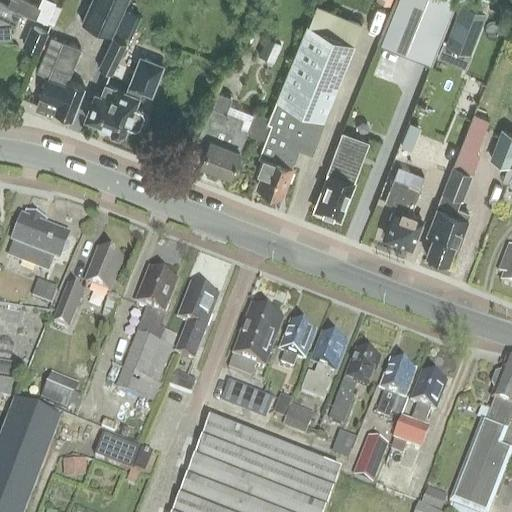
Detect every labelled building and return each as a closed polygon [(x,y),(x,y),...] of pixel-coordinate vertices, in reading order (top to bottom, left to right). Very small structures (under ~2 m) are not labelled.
[(9,0),(7,7),(16,11),(35,19),(36,18),(46,22),(54,2),(48,0),(40,0),(38,7),(23,0),(9,0)] [(126,0),(91,0),(81,23),(111,36),(126,0)] [(394,0),(378,43),(430,64),(454,0),(394,0)] [(10,25),(16,11),(7,7),(0,3),(0,37),(11,37),(10,25)] [(461,6),(446,44),(470,54),(485,16),(461,6)] [(140,16),(125,10),(115,31),(131,37),(140,16)] [(39,54),(47,33),(29,25),(21,46),(39,54)] [(355,45),(308,26),(269,117),(267,123),(271,124),(264,140),(258,157),(262,159),(257,171),(264,174),(258,188),(280,196),(286,181),(287,182),(293,168),(288,166),(290,161),(294,163),(302,144),(313,148),(330,105),(355,45)] [(127,44),(112,37),(111,39),(98,68),(112,75),(127,44)] [(281,44),(267,38),(259,56),(273,62),(281,44)] [(68,80),(81,48),(62,41),(35,109),(45,113),(45,115),(50,117),(52,112),(71,119),(84,87),(68,80)] [(162,65),(139,56),(125,93),(104,85),(100,97),(95,95),(85,119),(109,128),(111,134),(117,136),(123,134),(126,126),(134,129),(139,126),(143,115),(141,110),(134,107),(140,91),(147,93),(153,91),(162,65)] [(230,174),(239,151),(246,133),(264,140),(271,124),(267,123),(269,117),(254,112),(246,132),(236,128),(239,118),(224,112),(229,100),(216,95),(211,107),(209,107),(198,135),(209,139),(200,163),(230,174)] [(508,168),(511,157),(511,133),(501,129),(488,160),(508,168)] [(329,174),(315,210),(317,211),(316,212),(327,216),(328,215),(330,215),(338,218),(339,219),(348,196),(349,197),(353,186),(352,185),(368,142),(341,132),(326,173),(329,174)] [(400,147),(411,151),(417,136),(406,132),(400,147)] [(467,221),(467,220),(469,215),(460,212),(458,217),(454,216),(460,200),(461,201),(471,175),(452,167),(436,210),(427,235),(432,237),(426,254),(448,263),(455,243),(459,244),(467,221)] [(384,236),(397,241),(398,243),(406,246),(408,245),(411,246),(421,220),(410,215),(419,191),(392,180),(384,202),(396,206),(393,212),(391,213),(388,221),(389,223),(384,236)] [(23,221),(22,220),(12,243),(13,244),(10,252),(22,256),(19,263),(47,274),(53,259),(58,261),(67,238),(36,226),(39,219),(25,213),(24,215),(25,215),(23,221)] [(511,249),(509,248),(508,251),(506,253),(504,257),(505,260),(499,274),(504,276),(501,284),(511,287),(511,249)] [(108,294),(122,260),(98,251),(85,285),(108,294)] [(175,282),(150,271),(133,316),(143,320),(116,390),(154,404),(161,386),(157,384),(175,336),(159,330),(169,303),(167,303),(175,282)] [(51,305),(56,290),(37,284),(32,299),(51,305)] [(68,330),(82,293),(67,287),(53,324),(68,330)] [(179,320),(187,323),(175,354),(193,361),(205,330),(206,331),(213,313),(210,312),(216,297),(192,287),(179,320)] [(282,321),(251,308),(232,357),(233,357),(228,370),(250,379),(255,366),(264,369),(282,321)] [(293,370),(297,359),(303,361),(314,333),(291,324),(280,352),(284,354),(280,365),(293,370)] [(330,372),(334,373),(345,345),(322,336),(311,364),(317,366),(313,376),(307,374),(300,393),(323,402),(330,383),(329,383),(329,384),(325,383),(329,371),(330,372)] [(378,360),(357,352),(351,367),(349,366),(329,420),(342,426),(353,399),(351,398),(356,383),(368,388),(373,374),(378,360)] [(0,362),(0,377),(17,381),(19,366),(0,362)] [(391,362),(380,391),(384,392),(375,415),(388,420),(397,397),(403,399),(413,371),(391,362)] [(490,511),(503,478),(511,457),(511,453),(511,428),(509,427),(511,417),(511,364),(505,362),(501,373),(500,375),(499,374),(495,376),(491,386),(493,390),(494,390),(491,400),(493,401),(485,424),(480,422),(449,505),(468,511),(490,511)] [(195,382),(172,373),(167,386),(189,395),(195,382)] [(66,412),(77,386),(50,374),(39,401),(66,412)] [(434,412),(445,383),(422,375),(411,403),(417,405),(410,423),(401,420),(393,440),(394,441),(391,450),(402,454),(405,445),(419,450),(427,430),(423,428),(430,410),(434,412)] [(0,396),(9,398),(12,382),(0,380),(0,396)] [(239,388),(231,408),(253,417),(254,416),(261,397),(239,388)] [(0,511),(24,511),(60,420),(14,403),(0,440),(0,511)] [(312,416),(290,407),(281,428),(303,437),(312,416)] [(324,511),(339,475),(209,423),(173,511),(324,511)] [(352,450),(355,441),(340,434),(336,444),(352,450)] [(94,458),(130,472),(138,451),(102,437),(94,458)] [(367,439),(352,477),(372,485),(387,446),(367,439)] [(151,456),(141,452),(133,471),(143,475),(151,456)] [(63,479),(84,477),(83,461),(62,463),(63,479)] [(427,490),(421,504),(439,511),(441,511),(447,499),(427,490)]
